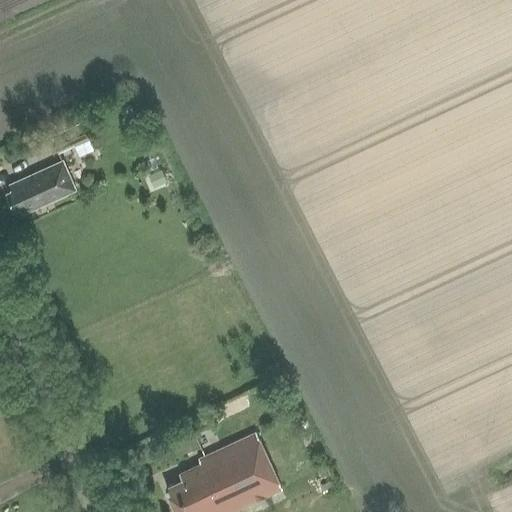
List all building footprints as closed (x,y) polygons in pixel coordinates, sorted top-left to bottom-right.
[(120,108),(129,127),(141,121),(132,103),(120,108)] [(51,136),(58,153),(90,138),(82,121),(51,136)] [(14,190),(7,193),(14,209),(20,207),(22,212),(72,190),(60,162),(10,184),(14,190)] [(149,175),(154,187),(167,182),(162,169),(149,175)] [(181,480),(167,487),(178,511),(232,511),(281,489),(255,433),(199,459),(201,464),(179,475),(181,480)]
